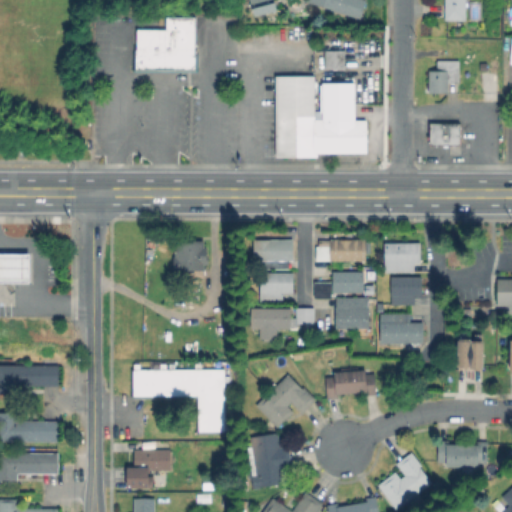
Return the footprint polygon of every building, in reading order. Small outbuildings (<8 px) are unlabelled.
[(275,0),(278,8),(254,15),(250,0),(275,0)] [(366,0),(360,18),(306,0),(366,0)] [(466,0),(466,20),(445,19),(445,0),(466,0)] [(196,17),(196,53),(197,53),(197,69),(137,68),(137,53),(138,53),(138,29),(167,29),(167,17),(196,17)] [(357,53),(343,53),(343,49),(322,49),(322,68),(358,67),(357,53)] [(459,61),(459,82),(449,82),(448,92),(429,92),(429,69),(440,69),(440,61),(459,61)] [(364,154),(364,119),(352,119),(352,82),(318,82),(318,110),(312,110),(312,75),(272,75),(273,154),(364,154)] [(460,124),(460,146),(430,145),(430,124),(460,124)] [(204,238),(204,249),(207,249),(207,255),(209,255),(209,263),(205,263),(205,269),(174,270),(174,258),(176,258),(176,241),(195,241),(195,238),(204,238)] [(250,238),(290,238),(290,259),(251,259),(250,238)] [(365,240),(365,261),(317,261),(317,242),(328,242),(328,244),(334,244),(334,240),(365,240)] [(421,242),(421,262),(414,262),(413,271),(385,270),(385,242),(421,242)] [(28,268),(28,282),(0,282),(0,255),(28,255),(28,268)] [(329,270),(361,271),(361,292),(329,292),(329,270)] [(290,271),(257,271),(257,301),(279,301),(279,293),(290,293),(290,271)] [(511,273),(511,310),(498,311),(498,274),(511,273)] [(420,277),(420,301),(414,301),(413,305),(392,304),(393,277),(420,277)] [(328,298),(329,281),(312,281),(312,297),(328,298)] [(369,298),(369,329),(336,329),(337,298),(369,298)] [(274,327),(274,338),(256,338),(257,328),(247,328),(247,306),(288,307),(288,316),(293,316),(293,307),(310,307),(310,322),(294,322),(294,327),(274,327)] [(424,323),(424,344),(381,343),(381,313),(408,314),(408,322),(424,323)] [(482,357),(482,366),(461,366),(461,343),(482,343),(482,357)] [(140,363),(140,368),(161,368),(161,363),(167,363),(167,369),(170,369),(170,364),(176,364),(176,369),(185,368),(185,364),(205,363),(205,369),(223,369),(225,430),(199,431),(198,396),(133,397),(132,369),(135,369),(134,364),(140,363)] [(0,365),(60,365),(60,384),(19,385),(18,394),(0,394),(0,365)] [(367,369),(367,374),(375,373),(377,393),(366,394),(366,391),(336,393),(337,397),(328,398),(326,377),(335,377),(334,372),(367,369)] [(289,373),(303,389),(305,387),(316,399),(303,412),(292,401),(288,405),(294,412),(278,427),(257,404),(289,373)] [(59,419),(59,441),(0,441),(0,412),(19,412),(19,419),(59,419)] [(279,433),(281,445),(289,444),(292,467),(283,468),(285,483),(253,487),(252,475),(256,474),(251,437),(279,433)] [(488,445),(487,464),(478,464),(478,466),(448,466),(448,461),(438,461),(439,439),(449,440),(449,445),(488,445)] [(420,466),(432,481),(397,508),(379,484),(396,471),(402,478),(406,475),(397,463),(412,451),(422,465),(420,466)] [(0,452),(59,452),(60,472),(18,473),(18,480),(0,480),(0,452)] [(153,476),(153,486),(125,486),(125,467),(145,467),(145,476),(153,476)] [(217,479),(217,492),(202,492),(202,479),(217,479)] [(511,487),(511,511),(502,511),(511,504),(503,496),(511,487)] [(234,492),(234,508),(222,508),(222,492),(234,492)] [(323,503),(316,511),(263,511),(274,497),(293,510),(306,492),(323,503)] [(376,494),(379,511),(329,511),(328,505),(343,502),(343,505),(364,501),(363,497),(376,494)] [(59,508),(59,511),(0,511),(0,498),(18,499),(18,508),(59,508)] [(135,511),(135,500),(155,500),(155,511),(135,511)]
